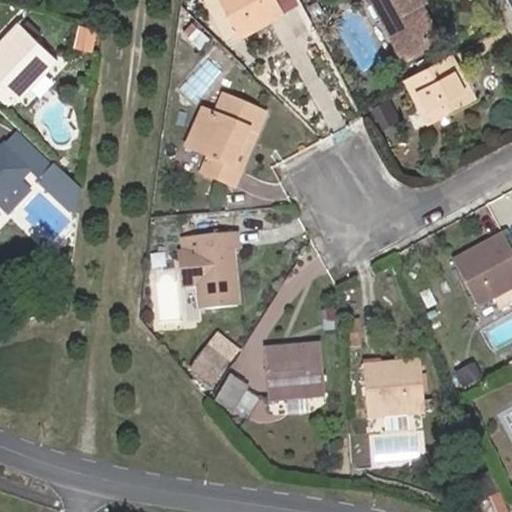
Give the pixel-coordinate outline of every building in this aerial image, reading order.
[(203,0),(224,41),(267,21),(271,26),(283,20),(272,0),(203,0)] [(365,0),(367,3),(369,2),(400,57),(433,40),(415,8),(410,0),(365,0)] [(421,5),(417,0),(410,0),(415,8),(421,5)] [(52,61),(20,29),(0,49),(0,91),(12,103),(24,92),(20,88),(35,72),(39,76),(52,61)] [(410,80),(405,83),(430,127),(471,103),(475,95),(465,74),(457,74),(449,59),(410,80)] [(207,63),(187,86),(197,94),(217,71),(207,63)] [(264,119),(225,101),(217,118),(204,113),(187,149),(210,160),(205,174),(233,186),(238,174),(230,170),(243,142),(251,145),(264,119)] [(18,138),(2,152),(24,177),(29,171),(39,181),(50,169),(18,138)] [(0,153),(0,201),(24,177),(1,152),(0,153)] [(76,226),(78,200),(50,169),(39,181),(36,185),(76,226)] [(233,234),(203,235),(203,248),(190,249),(192,305),(230,304),(230,250),(234,249),(233,234)] [(511,255),(505,243),(454,270),(480,315),(493,307),(490,302),(509,292),(511,295),(511,255)] [(357,325),(347,325),(348,349),(358,348),(357,325)] [(322,347),(264,350),(267,398),(284,397),(284,392),(305,392),(305,397),(324,396),(322,347)] [(208,398),(229,366),(211,356),(194,383),(208,398)] [(422,366),(365,370),(367,419),(386,418),(386,413),(410,411),(411,417),(426,415),(422,366)] [(247,389),(232,380),(220,402),(235,411),(247,389)]
